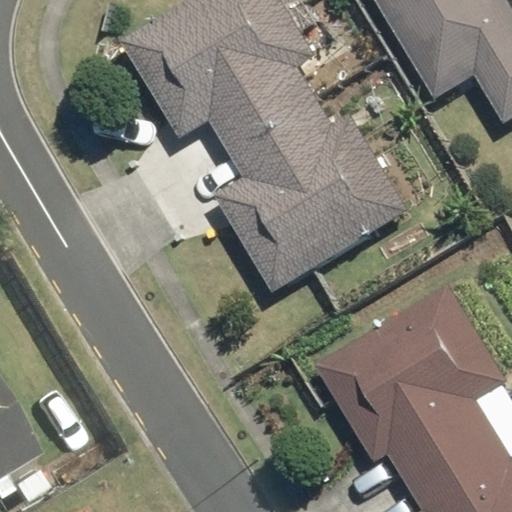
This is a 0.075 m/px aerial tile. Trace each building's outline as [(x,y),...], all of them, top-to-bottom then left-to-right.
[(195,141),(216,128),(251,184),(230,198),(293,297),(424,215),(360,113),(346,122),(312,68),(326,59),(289,0),(207,0),(135,45),(195,141)] [(511,0),(389,0),(456,107),(493,84),(511,114),(511,0)] [(511,372),(461,289),(332,368),(392,466),(402,460),(434,511),(511,511),(511,444),(486,403),(511,387),(511,372)] [(0,472),(38,449),(0,387),(0,472)] [(90,511),(84,501),(65,511),(90,511)]
